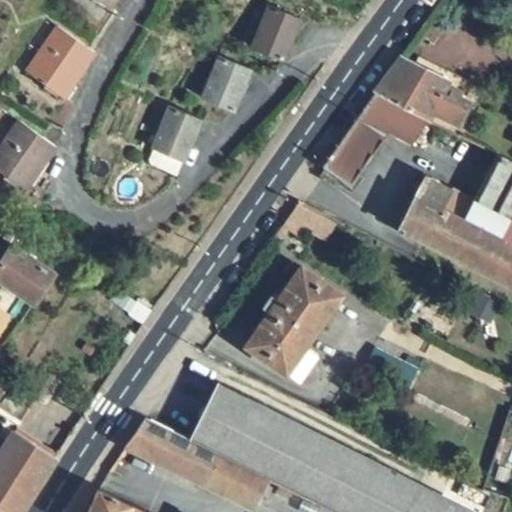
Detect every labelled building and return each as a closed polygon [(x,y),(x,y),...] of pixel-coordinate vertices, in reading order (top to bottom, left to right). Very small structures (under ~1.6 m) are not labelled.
[(97,0),(109,8),(114,0),(97,0)] [(302,17),(270,5),(251,49),(282,61),(302,17)] [(425,55),(495,79),(508,41),(458,24),(454,37),(433,30),(425,55)] [(26,72),(63,98),(94,51),(58,26),(26,72)] [(250,67),(221,56),(202,99),(232,111),(250,67)] [(401,57),(375,93),(427,120),(451,133),(456,124),(458,125),(468,104),(458,99),(463,90),(450,84),(451,82),(414,63),(401,57)] [(375,93),(324,167),(350,187),(389,133),(411,144),(427,120),(375,93)] [(170,106),(158,100),(147,128),(159,132),(170,106)] [(68,102),(52,124),(57,127),(72,104),(68,102)] [(183,163),(201,118),(170,106),(159,132),(152,150),(183,163)] [(56,146),(20,121),(0,150),(0,175),(23,192),(56,146)] [(511,162),(496,155),(474,201),(425,175),(398,228),(478,269),(511,286),(511,162)] [(336,219),(300,201),(283,223),(302,236),(307,229),(325,239),(336,219)] [(11,245),(0,261),(0,278),(35,303),(54,272),(11,245)] [(301,265),(244,346),(286,375),(286,374),(306,347),(343,294),(301,265)] [(306,347),(286,374),(299,383),(318,356),(306,347)] [(464,511),(466,508),(218,384),(190,440),(269,480),(333,511),(464,511)] [(144,418),(126,446),(241,502),(256,498),(259,499),(262,494),(269,497),(273,487),(267,484),(269,480),(190,440),(144,418)] [(13,432),(0,451),(0,505),(11,511),(21,511),(56,458),(13,432)] [(146,511),(99,490),(89,511),(146,511)]
